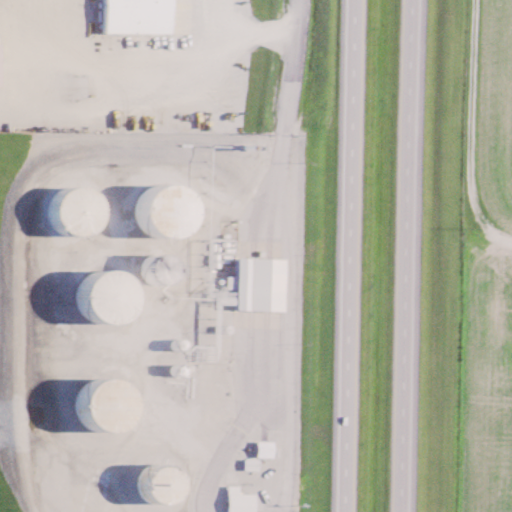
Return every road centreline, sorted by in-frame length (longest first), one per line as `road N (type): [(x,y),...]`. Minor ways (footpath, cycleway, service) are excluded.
road 1 (trunk): [(405,511),(419,0)]
road 2 (trunk): [(358,0),(346,511)]
